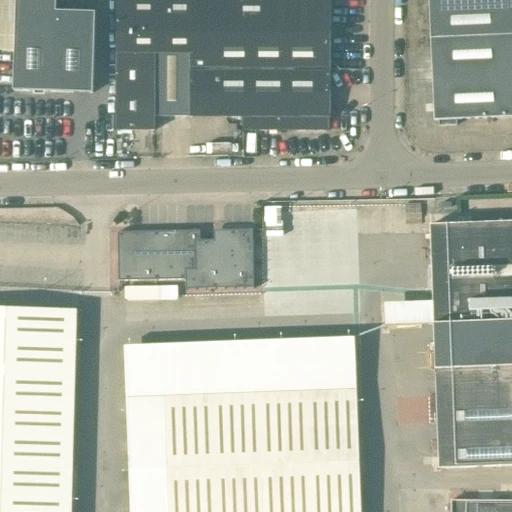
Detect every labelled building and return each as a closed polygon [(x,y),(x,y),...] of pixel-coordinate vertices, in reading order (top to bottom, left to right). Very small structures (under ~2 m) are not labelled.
[(15,0),(13,92),(92,94),(95,14),(56,12),(56,0),(15,0)] [(116,0),(116,54),(116,131),(154,131),(154,117),(190,117),(190,118),(242,118),(242,131),(328,131),(328,118),(330,118),(330,0),(116,0)] [(511,0),(428,0),(434,122),(441,121),(441,125),(439,126),(439,127),(457,126),(457,121),(511,117),(511,0)] [(303,255),(301,204),(263,205),(265,256),(303,255)] [(437,423),(439,469),(511,465),(511,221),(430,225),(436,396),(430,396),(431,424),(437,423)] [(118,233),(119,281),(186,280),(186,289),(253,288),(252,230),(213,231),(214,241),(200,241),(200,231),(118,233)] [(70,511),(77,310),(0,308),(0,511),(70,511)] [(360,511),(356,390),(163,398),(167,511),(360,511)] [(511,511),(511,501),(451,501),(451,511),(511,511)]
